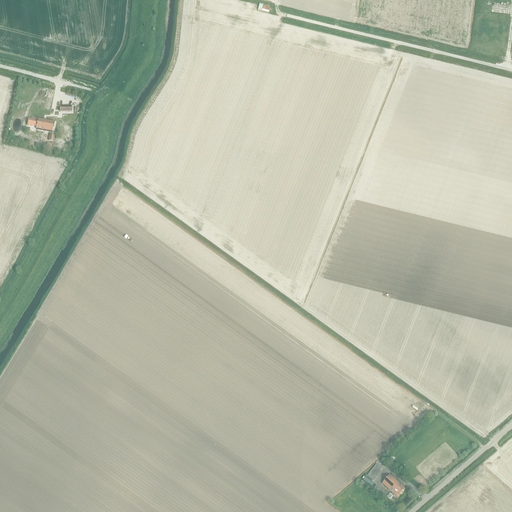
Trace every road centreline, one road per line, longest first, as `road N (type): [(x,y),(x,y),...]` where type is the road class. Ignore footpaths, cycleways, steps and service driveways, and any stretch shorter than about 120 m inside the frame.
road 1 (unclassified): [(511,70),(277,12)]
road 2 (unclassified): [(410,511),(511,424)]
